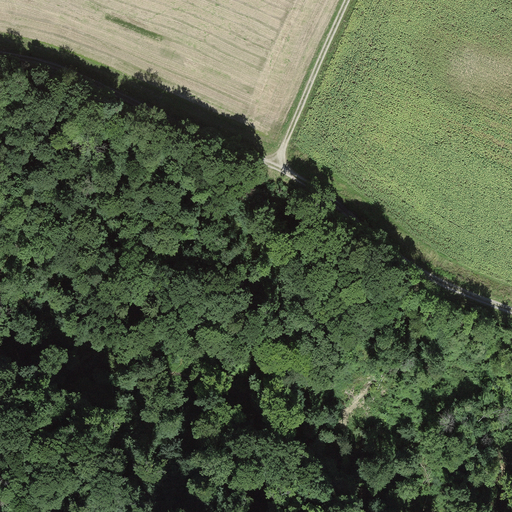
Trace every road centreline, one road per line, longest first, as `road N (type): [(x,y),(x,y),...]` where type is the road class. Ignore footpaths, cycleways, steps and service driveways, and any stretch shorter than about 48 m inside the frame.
road 1 (track): [(0,54),(86,79),(274,166),(336,204),(399,258),(511,312)]
road 2 (track): [(274,166),(348,0)]
